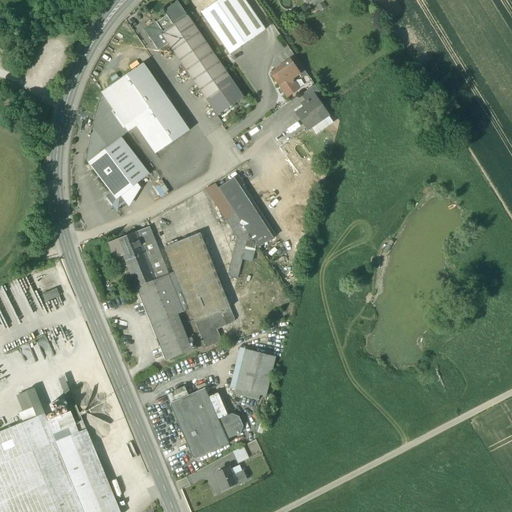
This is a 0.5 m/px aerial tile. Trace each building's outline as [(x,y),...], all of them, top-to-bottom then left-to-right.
[(244,0),(220,0),(201,13),(230,55),(259,35),(241,7),(247,3),(244,0)] [(185,13),(177,2),(164,12),(166,15),(167,15),(174,25),(187,16),(185,13)] [(193,15),(189,10),(185,13),(187,16),(189,18),(193,15)] [(166,15),(145,30),(159,50),(168,44),(161,34),(174,25),(167,15),(166,15)] [(174,25),(161,34),(168,44),(190,75),(216,57),(189,18),(187,16),(174,25)] [(216,57),(190,75),(218,115),(243,98),(216,57)] [(290,61),(282,66),(282,71),(280,72),(277,72),(272,75),(288,98),(298,91),(292,83),(293,79),(299,75),(299,74),(295,68),(290,61)] [(143,64),(102,92),(125,126),(133,121),(167,97),(143,64)] [(308,75),(301,65),(295,68),(299,74),(299,75),(302,79),(308,75)] [(314,86),(302,95),(306,102),(314,96),(315,97),(320,94),(314,86)] [(125,126),(102,92),(101,93),(102,94),(100,99),(97,108),(94,117),(92,128),(90,139),(86,161),(88,163),(89,163),(121,138),(129,132),(125,126)] [(306,102),(302,104),(305,108),(297,113),(308,130),(328,116),(315,97),(314,96),(306,102)] [(189,131),(167,97),(133,121),(143,135),(151,129),(164,148),(189,131)] [(121,138),(89,163),(111,193),(116,200),(123,195),(149,175),(121,138)] [(238,176),(218,189),(224,198),(242,186),(244,185),(238,176)] [(215,183),(205,189),(237,238),(230,266),(240,268),(248,235),(224,198),(218,189),(215,183)] [(242,186),(224,198),(248,235),(257,247),(275,236),(242,186)] [(116,200),(111,193),(106,197),(113,206),(118,207),(127,200),(123,195),(116,200)] [(150,227),(136,233),(155,280),(169,275),(159,250),(150,227)] [(136,232),(109,243),(112,252),(121,249),(134,283),(142,280),(144,285),(155,281),(155,280),(136,233),(136,232)] [(200,234),(165,248),(175,272),(182,291),(195,323),(221,312),(230,309),(230,308),(200,234)] [(240,268),(230,266),(228,276),(238,278),(240,268)] [(175,272),(169,275),(177,294),(182,291),(175,272)] [(169,275),(155,280),(155,281),(144,285),(137,288),(152,325),(178,315),(184,312),(177,294),(169,275)] [(56,289),(43,294),(46,301),(59,296),(56,289)] [(230,309),(221,312),(227,326),(232,324),(233,323),(234,322),(235,320),(234,319),(230,308),(230,309)] [(221,312),(195,323),(205,349),(222,342),(217,330),(227,326),(221,312)] [(178,315),(152,325),(166,361),(192,351),(187,338),(178,315)] [(199,348),(193,335),(187,338),(192,351),(199,348)] [(276,357),(246,350),(236,390),(266,397),(276,357)] [(68,376),(62,379),(68,392),(74,389),(68,376)] [(206,390),(169,405),(192,460),(229,445),(227,441),(239,436),(242,428),(240,420),(232,418),(220,423),(206,390)] [(76,404),(54,413),(64,438),(86,429),(81,416),(85,414),(84,411),(79,412),(76,404)] [(64,438),(55,442),(44,413),(0,431),(0,504),(3,511),(120,511),(90,439),(90,438),(86,429),(64,438)] [(243,447),(233,452),(238,463),(249,458),(243,447)] [(222,470),(215,474),(222,490),(237,484),(232,474),(229,467),(226,469),(222,470)] [(242,470),(232,474),(237,484),(247,480),(242,470)]
